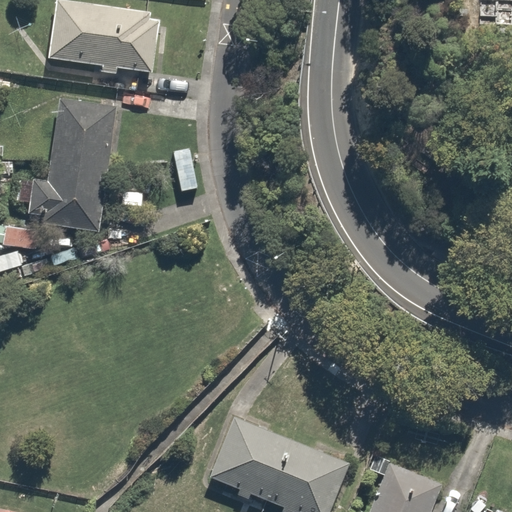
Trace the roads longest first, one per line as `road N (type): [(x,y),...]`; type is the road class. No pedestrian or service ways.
road 1 (residential): [(511,414),(375,368),(292,313),(254,266),(237,219),(225,117),(238,0)]
road 2 (residential): [(339,0),(333,129),(352,192),(415,274),(511,321)]
